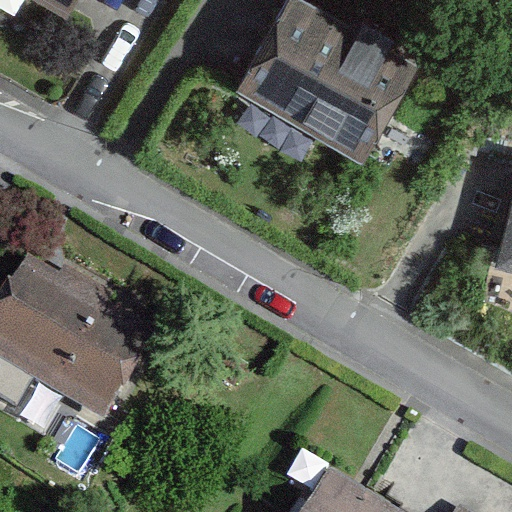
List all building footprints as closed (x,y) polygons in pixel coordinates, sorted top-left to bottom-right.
[(94,0),(43,0),(82,21),(94,0)] [(334,0),(291,0),(230,102),(359,180),(407,102),(346,65),(372,23),(334,0)] [(511,165),(487,279),(511,284),(511,165)] [(16,295),(0,323),(0,413),(91,464),(148,362),(118,346),(132,321),(67,285),(51,314),(16,295)] [(339,467),(311,511),(496,511),(465,493),(453,511),(415,511),(409,508),(339,467)]
